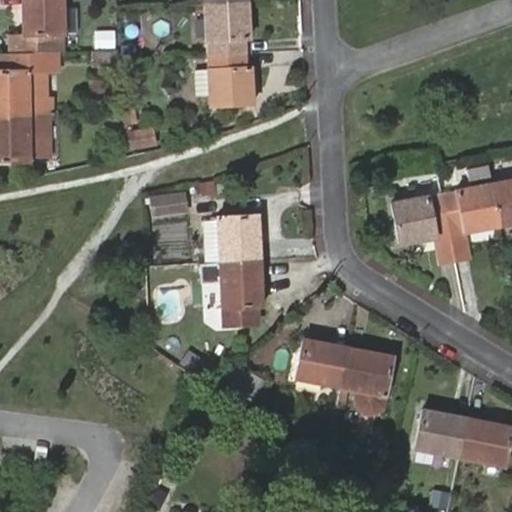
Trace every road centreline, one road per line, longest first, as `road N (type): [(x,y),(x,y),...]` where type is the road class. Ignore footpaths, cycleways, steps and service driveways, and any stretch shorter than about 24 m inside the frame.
road 1 (residential): [(511,367),(353,274),(340,254),(330,76)]
road 2 (residential): [(330,76),(511,7)]
